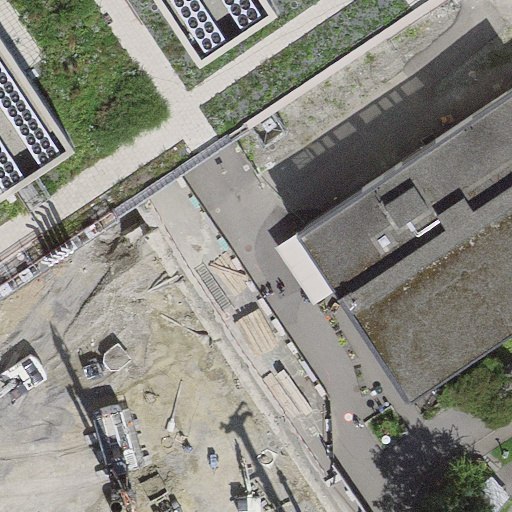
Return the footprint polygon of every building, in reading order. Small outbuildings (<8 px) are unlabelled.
[(0,0),(0,281),(246,127),(163,0),(0,0)] [(163,0),(246,127),(434,0),(163,0)] [(405,395),(511,324),(511,92),(298,235),(405,395)] [(228,511),(156,380),(42,443),(65,485),(15,511),(228,511)] [(0,480),(12,473),(0,455),(0,480)] [(0,485),(0,511),(3,511),(60,480),(49,460),(24,474),(23,473),(0,485)] [(497,511),(510,499),(492,479),(471,495),(484,511),(497,511)]
